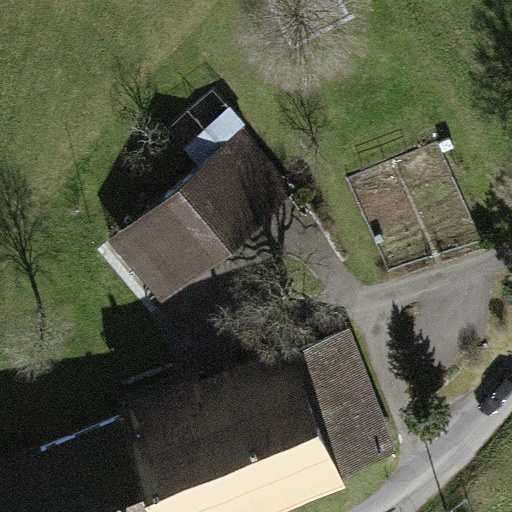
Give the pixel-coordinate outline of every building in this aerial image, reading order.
[(243,125),(113,233),(166,298),(297,192),(243,125)] [(131,412),(171,511),(208,511),(387,442),(343,329),(131,412)] [(61,502),(64,511),(171,511),(131,412),(40,447),(61,502)] [(0,511),(38,511),(61,502),(40,447),(0,462),(0,511)] [(64,511),(61,502),(38,511),(64,511)]
